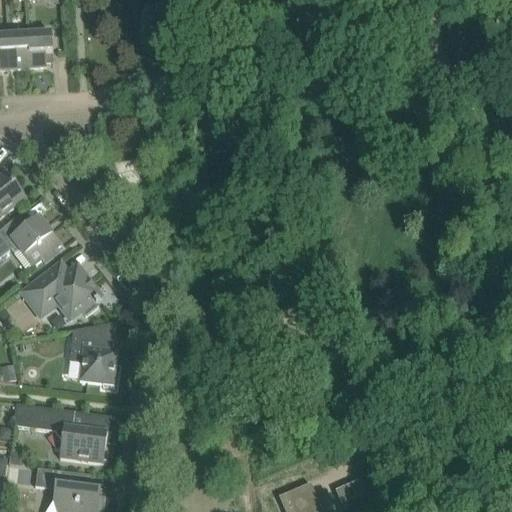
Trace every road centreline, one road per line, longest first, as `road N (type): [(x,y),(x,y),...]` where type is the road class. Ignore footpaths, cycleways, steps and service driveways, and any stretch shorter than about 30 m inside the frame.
road 1 (residential): [(144,511),(161,325),(147,289),(11,122)]
road 2 (residential): [(375,436),(511,381)]
